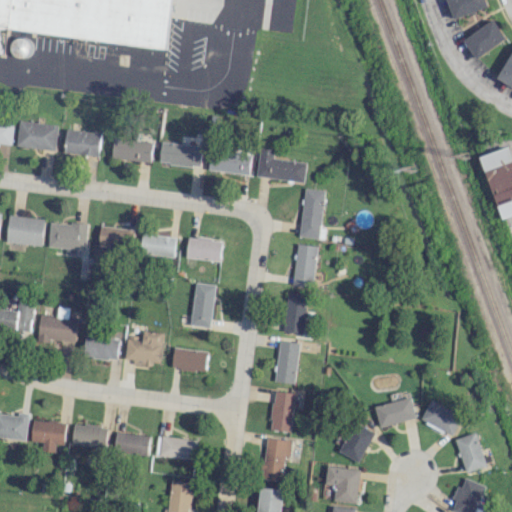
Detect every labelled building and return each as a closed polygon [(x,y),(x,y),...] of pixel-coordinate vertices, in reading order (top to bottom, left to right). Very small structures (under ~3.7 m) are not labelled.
[(0,0),(173,0),(167,47),(8,25),(5,50),(0,49),(0,0)] [(485,0),(448,0),(455,18),(488,6),(485,0)] [(493,19),(464,40),(477,58),(506,37),(493,19)] [(16,144),(55,150),(58,125),(20,119),(16,144)] [(0,143),(13,144),(14,122),(0,121),(0,143)] [(98,156),(102,133),(66,128),(63,151),(98,156)] [(112,157),(150,162),(153,143),(115,138),(112,157)] [(159,162),(199,166),(202,146),(161,141),(159,162)] [(502,217),(511,213),(511,153),(510,146),(484,154),(502,217)] [(256,176),(303,181),(306,162),(272,158),(273,149),(259,147),(256,176)] [(251,151),(209,148),(208,170),(249,173),(251,151)] [(45,219),(9,214),(5,241),(41,246),(45,219)] [(47,246),(84,249),(87,226),(49,222),(47,246)] [(97,245),(131,250),(134,229),(100,225),(97,245)] [(173,256),(175,236),(141,233),(139,253),(173,256)] [(316,245),(296,243),(292,284),(312,286),(316,245)] [(210,327),(215,285),(195,282),(190,324),(210,327)] [(302,333),(309,295),(289,291),(282,330),(302,333)] [(0,328),(32,329),(33,302),(16,301),(16,309),(0,308),(0,328)] [(49,337),(75,341),(78,319),(41,314),(37,341),(49,342),(49,337)] [(159,366),(165,333),(144,329),(142,341),(127,338),(123,358),(133,359),(132,361),(159,366)] [(120,337),(87,332),(84,355),(117,359),(120,337)] [(300,343),(280,340),(274,380),(294,383),(300,343)] [(172,368),(206,370),(207,349),(173,347),(172,368)] [(294,392),(274,390),(270,429),(291,431),(294,392)] [(411,397),(375,406),(381,427),(417,418),(411,397)] [(454,433),(461,413),(429,400),(421,421),(454,433)] [(0,413),(0,436),(26,438),(28,412),(18,412),(18,415),(0,413)] [(63,444),(66,422),(33,419),(30,440),(43,442),(42,450),(55,451),(56,443),(63,444)] [(375,431),(355,421),(339,451),(359,461),(375,431)] [(455,438),(466,472),(486,465),(475,432),(455,438)] [(122,444),(121,451),(147,454),(149,436),(129,434),(128,445),(122,444)] [(291,440),(268,437),(262,477),(281,479),(285,456),(289,456),(291,440)] [(458,511),(476,511),(484,484),(465,479),(463,486),(456,484),(449,509),(458,511)] [(187,511),(192,483),(171,480),(166,511),(187,511)] [(353,503),(357,485),(343,482),(343,484),(340,483),(336,499),(353,503)] [(280,511),(284,490),(261,486),(257,511),(280,511)]
